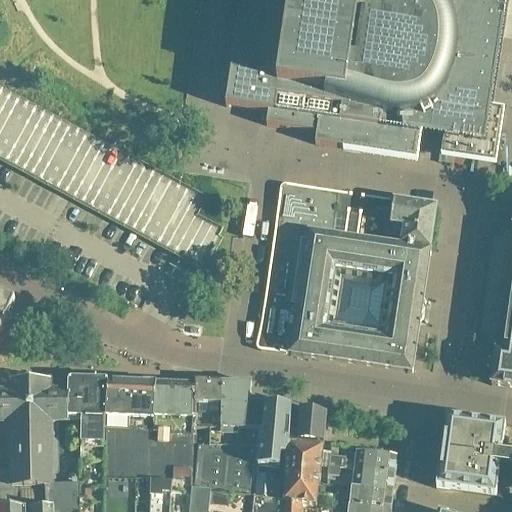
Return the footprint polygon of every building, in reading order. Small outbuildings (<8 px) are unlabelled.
[(495,164),(502,113),(492,112),(507,0),(241,0),(226,107),(268,114),(266,126),(317,134),(315,145),(343,150),(384,155),(416,160),(420,136),(445,140),(443,157),(495,164)] [(0,82),(0,161),(176,256),(184,261),(187,262),(195,267),(201,270),(212,249),(219,237),(223,229),(197,215),(206,198),(160,173),(129,155),(128,155),(129,152),(0,82)] [(406,374),(406,375),(413,376),(414,370),(413,370),(420,325),(420,324),(421,324),(423,322),(426,306),(425,305),(425,304),(424,304),(424,303),(423,303),(430,258),(431,258),(431,254),(431,253),(431,252),(430,252),(436,208),(394,202),(391,226),(398,227),(397,232),(404,233),(402,248),(365,242),(366,232),(359,231),(362,216),(363,214),(337,210),(340,193),(297,187),(285,185),(283,186),(282,186),(282,187),(281,188),(280,189),(280,190),(279,200),(275,220),(275,227),(268,270),(260,321),(256,345),(256,346),(257,348),(257,349),(259,350),(260,351),(289,356),(290,356),(295,357),(406,374)] [(511,226),(490,224),(472,350),(485,352),(495,353),(490,387),(511,389),(511,226)] [(1,332),(15,302),(0,294),(0,336),(2,332),(1,332)] [(69,423),(69,383),(54,383),(54,381),(7,382),(7,384),(10,385),(10,392),(8,392),(8,393),(0,393),(0,424),(9,424),(9,426),(11,426),(11,433),(10,433),(10,435),(7,435),(7,439),(11,439),(11,450),(10,450),(10,453),(11,452),(11,469),(10,469),(10,471),(0,470),(0,511),(79,511),(80,487),(59,487),(59,423),(69,423)] [(83,423),(83,382),(69,381),(69,383),(69,423),(83,423)] [(107,419),(108,383),(83,382),(83,423),(83,445),(107,445),(107,429),(107,419)] [(136,420),(137,384),(108,383),(107,419),(136,420)] [(155,421),(157,385),(157,384),(137,384),(136,420),(152,421),(155,421)] [(250,432),(251,403),(251,386),(196,384),(196,387),(194,406),(193,423),(193,431),(210,432),(209,448),(249,450),(250,432)] [(157,385),(155,421),(193,423),(194,406),(196,387),(166,386),(157,385)] [(262,432),(264,405),(251,403),(250,432),(262,432)] [(290,434),(291,409),(264,405),(262,432),(261,441),(262,442),(268,442),(267,455),(289,456),(289,447),(289,444),(290,434)] [(283,511),(285,505),(302,506),(301,507),(317,508),(318,502),(318,494),(319,486),(323,450),(319,449),(319,445),(323,446),(324,438),(326,416),(301,411),(300,410),(299,410),(298,435),(290,435),(291,434),(290,434),(289,444),(289,447),(289,456),(267,455),(264,499),(254,498),(252,511),(283,511)] [(511,451),(511,427),(505,426),(446,418),(436,489),(496,497),(500,468),(511,469),(511,457),(501,456),(502,450),(511,451)] [(190,492),(193,431),(193,423),(155,421),(152,421),(152,435),(151,438),(139,436),(139,431),(107,429),(107,445),(106,482),(134,483),(139,483),(138,489),(163,491),(190,492)] [(209,448),(210,432),(193,431),(190,492),(193,492),(199,448),(209,448)] [(395,476),(397,458),(357,452),(356,462),(337,459),(331,458),(329,468),(341,469),(355,471),(395,476)] [(329,468),(328,476),(340,478),(341,469),(329,468)] [(393,494),(395,476),(355,471),(353,489),(393,494)] [(133,511),(134,489),(106,488),(104,511),(133,511)] [(161,511),(163,491),(138,489),(134,489),(133,511),(161,511)] [(391,511),(393,494),(353,489),(352,498),(343,497),(318,494),(318,502),(336,504),(336,505),(391,511)] [(189,511),(190,492),(163,491),(161,511),(189,511)] [(209,511),(212,495),(193,492),(190,492),(189,511),(209,511)]
